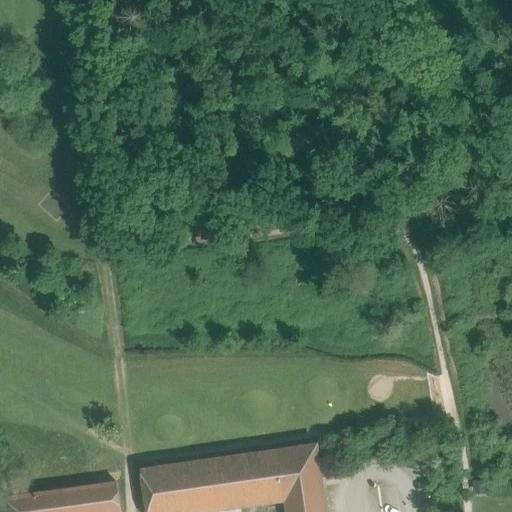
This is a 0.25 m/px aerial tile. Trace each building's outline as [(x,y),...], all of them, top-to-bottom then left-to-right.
[(326,511),(317,444),(279,450),(286,501),(286,502),(287,511),(326,511)] [(279,450),(141,469),(147,511),(211,511),(286,501),(279,450)] [(121,511),(117,483),(100,486),(103,511),(121,511)] [(103,511),(100,486),(70,490),(73,511),(103,511)] [(73,511),(70,490),(44,493),(46,511),(73,511)] [(46,511),(44,493),(3,499),(5,511),(46,511)]
